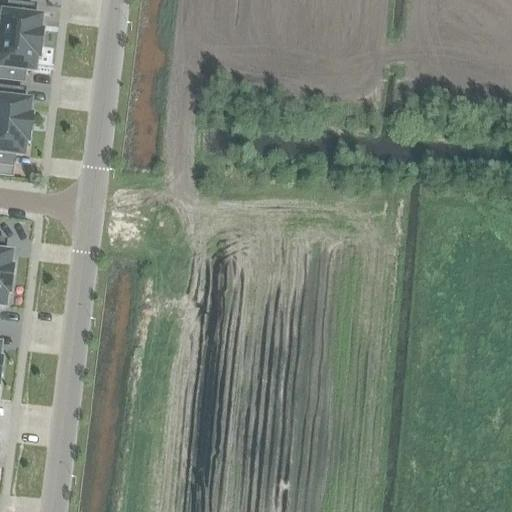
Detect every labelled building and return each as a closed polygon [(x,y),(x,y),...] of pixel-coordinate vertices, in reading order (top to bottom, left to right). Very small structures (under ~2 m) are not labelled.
[(0,42),(39,48),(41,35),(38,34),(40,21),(31,20),(33,8),(8,5),(7,17),(3,16),(0,42),(0,41),(0,42)] [(39,48),(0,42),(0,81),(23,84),(25,72),(33,73),(35,60),(38,60),(39,48)] [(0,128),(29,132),(30,119),(27,119),(29,105),(20,104),(22,92),(0,89),(0,128)] [(27,144),(29,132),(0,128),(0,178),(11,179),(14,156),(22,158),(24,144),(27,144)] [(0,282),(10,283),(12,270),(9,270),(11,257),(2,256),(4,241),(0,240),(0,282)] [(205,282),(202,306),(247,311),(249,288),(259,289),(260,277),(236,274),(234,285),(205,282)] [(0,308),(4,309),(6,296),(9,296),(10,283),(0,282),(0,308)] [(202,306),(200,329),(228,333),(227,345),(252,348),(253,335),(244,334),(247,311),(202,306)] [(196,361),(193,385),(237,391),(240,368),(249,369),(251,356),(226,353),(225,365),(196,361)] [(193,385),(190,409),(219,412),(217,424),(242,427),(243,415),(234,413),(237,391),(193,385)] [(186,441),(183,465),(227,470),(230,447),(239,448),(241,435),(216,432),(215,444),(186,441)] [(183,465),(180,488),(209,492),(207,504),(232,507),(234,494),(224,493),(227,470),(183,465)] [(469,471),(466,503),(489,506),(493,474),(469,471)] [(511,476),(493,474),(489,506),(511,508),(511,476)]
